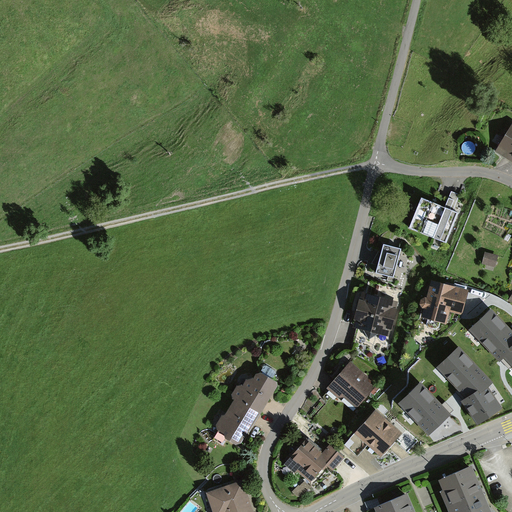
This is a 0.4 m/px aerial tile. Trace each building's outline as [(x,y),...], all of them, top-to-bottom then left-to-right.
[(511,133),(510,136),(508,135),(498,150),(510,158),(511,154),(511,133)] [(445,207),(422,198),(409,228),(446,243),(459,213),(453,211),(459,197),(451,194),(445,207)] [(401,249),(384,244),(376,273),(394,277),(401,249)] [(497,256),(486,254),(484,263),(495,265),(497,256)] [(429,299),(449,305),(462,308),(466,291),(433,283),(429,299)] [(394,304),(365,296),(363,303),(362,302),(357,318),(359,318),(357,325),(386,333),(388,326),(390,327),(394,311),(392,310),(394,304)] [(449,305),(429,299),(425,298),(422,300),(421,304),(423,307),(426,308),(424,316),(429,317),(427,324),(429,327),(436,328),(438,327),(440,320),(445,321),(449,305)] [(511,332),(491,310),(471,329),(500,360),(505,356),(511,363),(511,332)] [(458,348),(438,366),(468,397),(463,400),(478,423),(501,408),(487,387),(492,383),(458,348)] [(237,399),(260,412),(269,397),(268,394),(270,391),(273,390),(276,386),(275,382),(270,379),(272,377),(273,377),(276,373),(275,371),(266,366),(264,366),(261,370),(263,371),(261,374),(257,374),(253,381),(251,380),(248,381),(244,388),(242,386),(238,387),(234,394),(235,398),(237,399)] [(348,368),(329,388),(338,396),(352,395),(359,401),(371,388),(366,383),(365,376),(358,376),(348,368)] [(421,383),(400,402),(429,433),(450,414),(421,383)] [(511,400),(511,388),(506,383),(501,388),(497,384),(491,391),(507,406),(511,400)] [(260,412),(237,399),(227,416),(223,417),(218,425),(219,429),(225,432),(226,436),(236,442),(240,441),(246,430),(249,430),(260,412)] [(376,413),(364,426),(387,446),(398,433),(376,413)] [(381,453),(387,446),(364,426),(358,433),(356,431),(345,444),(356,454),(367,441),(381,453)] [(301,472),(320,451),(322,449),(309,437),(285,463),(296,472),(298,470),(301,472)] [(320,451),(301,472),(310,481),(327,462),(333,468),(343,457),(330,446),(323,454),(320,451)] [(488,511),(469,466),(442,478),(446,488),(448,487),(452,496),(450,497),(456,511),(488,511)] [(299,486),(293,491),(297,495),(302,495),(310,487),(305,482),(300,487),(299,486)] [(251,511),(242,483),(211,494),(214,503),(213,503),(215,511),(251,511)] [(412,511),(405,494),(377,506),(379,511),(412,511)]
